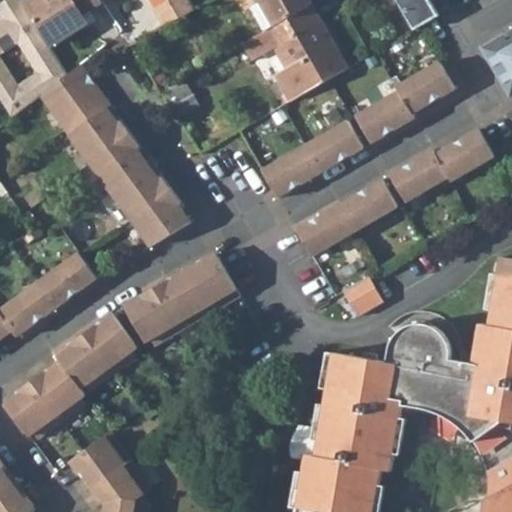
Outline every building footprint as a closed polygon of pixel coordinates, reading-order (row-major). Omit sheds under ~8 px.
[(0,98),(12,118),(42,96),(68,74),(49,44),(23,4),(20,0),(4,0),(0,3),(0,12),(4,19),(0,21),(0,98)] [(101,0),(28,0),(23,4),(49,44),(82,23),(78,15),(85,11),(101,0)] [(168,0),(154,8),(165,26),(195,9),(190,0),(168,0)] [(260,0),(262,3),(274,25),(312,4),(310,0),(260,0)] [(397,0),(415,30),(420,26),(440,15),(430,0),(397,0)] [(253,8),(266,30),(274,25),(262,3),(253,8)] [(265,30),(275,48),(322,21),(312,4),(274,25),(266,30),(265,30)] [(90,18),(85,11),(78,15),(82,23),(90,18)] [(276,74),(291,101),(330,78),(348,68),(322,21),(275,48),(286,68),(276,74)] [(243,42),(253,60),(275,48),(265,30),(243,42)] [(511,42),(507,34),(484,47),(511,95),(511,42)] [(440,61),(396,87),(399,91),(412,114),(414,118),(416,117),(413,113),(456,88),(440,61)] [(42,96),(70,134),(111,104),(81,64),(68,74),(42,96)] [(164,96),(172,107),(193,95),(186,84),(164,96)] [(357,115),(372,142),(414,118),(412,114),(399,91),(357,115)] [(172,107),(178,116),(199,104),(193,95),(172,107)] [(70,134),(91,163),(132,133),(123,121),(120,123),(117,119),(120,117),(111,104),(70,134)] [(306,145),(322,172),(365,147),(349,120),(306,145)] [(449,176),(451,181),(496,155),(480,129),(437,153),(436,154),(449,176)] [(91,163),(111,190),(152,161),(144,149),(141,151),(138,147),(141,145),(132,133),(91,163)] [(263,170),(278,197),(322,172),(306,145),(263,170)] [(391,174),(406,201),(449,176),(436,154),(437,153),(435,149),(391,174)] [(111,190),(133,219),(173,189),(164,177),(161,179),(158,175),(161,173),(152,161),(111,190)] [(341,204),(356,230),(399,205),(384,179),(341,204)] [(133,219),(152,245),(192,221),(179,204),(182,201),(173,189),(133,219)] [(297,229),(312,255),(356,230),(341,204),(297,229)] [(21,231),(25,236),(34,230),(25,216),(15,224),(21,231)] [(15,235),(19,240),(25,236),(21,231),(15,235)] [(40,281),(58,306),(98,277),(80,252),(40,281)] [(186,269),(208,306),(212,304),(215,310),(241,295),(237,289),(218,256),(211,254),(203,259),(205,262),(200,265),(198,262),(186,269)] [(306,459),(297,511),(374,511),(382,470),(392,471),(403,404),(422,407),(437,412),(451,419),(463,428),(470,436),(474,441),(479,449),(482,454),(485,462),(488,470),(488,475),(489,480),(490,483),(489,490),(488,496),(483,499),(481,511),(511,511),(511,256),(502,255),(490,324),(480,322),(473,362),(452,359),(452,353),(451,348),(449,341),(444,333),(436,326),(428,323),(421,322),(413,323),(405,326),(399,331),(393,339),(390,350),(388,361),(334,351),(321,428),(316,454),(307,452),(306,459)] [(177,324),(181,330),(208,314),(204,308),(208,306),(186,269),(173,277),(175,280),(171,282),(169,279),(156,287),(177,324)] [(358,282),(373,307),(385,301),(370,275),(358,282)] [(0,312),(13,330),(17,335),(58,306),(40,281),(0,309),(0,312)] [(344,290),(359,316),(373,307),(358,282),(344,290)] [(125,305),(146,342),(151,339),(155,346),(181,330),(177,324),(156,287),(142,294),(144,298),(140,300),(138,297),(125,305)] [(0,339),(13,330),(0,312),(0,339)] [(110,367),(114,373),(138,356),(134,349),(139,346),(113,312),(101,320),(103,324),(99,327),(97,323),(84,332),(110,367)] [(60,359),(81,388),(86,384),(90,390),(114,373),(110,367),(84,332),(72,341),(74,344),(70,347),(68,344),(56,353),(60,359)] [(32,380),(58,414),(62,420),(85,403),(81,397),(86,394),(81,388),(60,359),(48,368),(51,371),(47,374),(45,371),(32,380)] [(6,404),(30,435),(34,432),(39,438),(62,420),(58,414),(32,380),(20,389),(22,392),(6,404)] [(306,459),(307,452),(316,454),(321,428),(300,425),(292,439),(291,448),(292,457),(306,459)] [(83,476),(92,488),(134,457),(112,428),(71,460),(80,472),(83,470),(86,474),(83,476)] [(151,511),(155,499),(149,491),(155,487),(134,457),(92,488),(100,500),(103,497),(107,501),(105,509),(119,511),(151,511)] [(0,491),(15,480),(6,468),(3,470),(0,465),(3,464),(0,459),(0,491)] [(0,491),(0,511),(30,511),(31,511),(32,504),(26,496),(23,498),(20,494),(23,492),(15,480),(0,491)]
